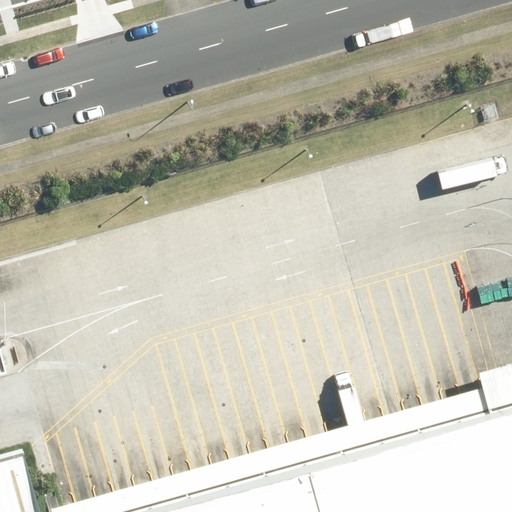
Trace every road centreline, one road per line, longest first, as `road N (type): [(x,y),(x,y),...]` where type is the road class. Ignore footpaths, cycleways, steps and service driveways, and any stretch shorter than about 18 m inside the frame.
road 1 (unknown): [(0,375),(329,214),(511,184)]
road 2 (unclassified): [(369,0),(0,103)]
